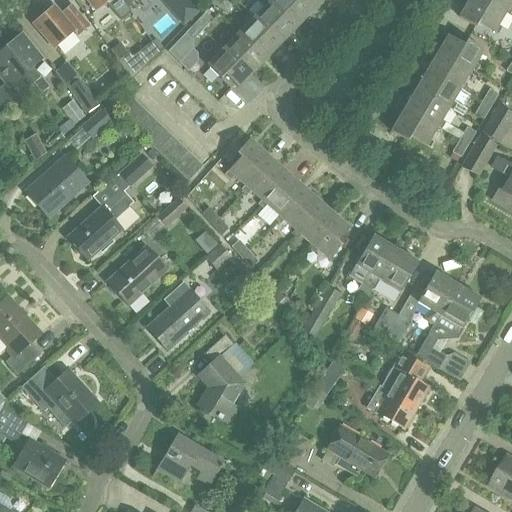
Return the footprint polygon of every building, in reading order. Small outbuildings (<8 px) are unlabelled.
[(107,2),(120,20),(131,11),(122,0),(88,0),(96,10),(107,2)] [(269,27),(282,40),(298,24),(285,12),(281,15),(269,3),(266,0),(263,0),(260,4),(263,7),(254,17),(250,13),(249,14),(254,18),(253,19),(266,31),(269,27)] [(285,12),(298,24),(313,8),(304,0),(270,0),(269,1),(267,0),(266,0),(269,3),(281,15),(285,12)] [(304,0),(313,8),(321,0),(304,0)] [(493,32),(498,34),(502,27),(497,25),(505,13),(488,3),(486,8),(472,0),(468,0),(458,17),(474,27),(477,23),(493,32)] [(472,0),(486,8),(488,3),(505,13),(505,12),(510,15),(511,12),(511,8),(508,6),(511,0),(472,0)] [(33,24),(53,49),(73,32),(77,36),(90,26),(78,11),(71,2),(60,13),(54,6),(33,24)] [(195,23),(202,30),(213,20),(205,12),(195,23)] [(254,43),(267,56),(282,40),(269,27),(266,31),(253,19),(254,18),(249,14),(244,19),(248,23),(238,33),(239,33),(238,34),(250,47),(254,43)] [(185,33),(192,40),(202,30),(195,23),(185,33)] [(239,59),(251,71),(267,56),(254,43),(250,47),(238,34),(234,30),(229,36),(233,39),(222,49),(223,50),(235,63),(239,59)] [(185,33),(168,51),(179,62),(193,49),(192,40),(185,33)] [(34,84),(33,84),(41,93),(49,87),(33,66),(42,58),(22,34),(5,49),(34,84)] [(447,36),(436,55),(451,65),(454,60),(470,70),(475,72),(479,65),(475,63),(482,50),(465,40),(463,45),(447,36)] [(116,61),(131,79),(146,65),(160,52),(152,42),(137,53),(131,57),(128,53),(116,61)] [(222,74),(236,88),(251,71),(239,59),(235,63),(223,50),(222,49),(219,46),(214,51),(217,54),(206,66),(219,78),(222,74)] [(26,90),(33,84),(34,84),(5,49),(0,52),(0,77),(16,97),(26,90)] [(436,55),(424,74),(440,84),(443,79),(459,89),(464,92),(468,84),(463,82),(470,70),(454,60),(451,65),(436,55)] [(424,74),(413,93),(429,103),(431,98),(453,111),(457,104),(452,101),(459,89),(443,79),(440,84),(424,74)] [(80,78),(67,87),(85,114),(98,106),(80,78)] [(482,101),(491,106),(498,94),(489,89),(482,101)] [(420,117),(436,127),(441,130),(446,123),(441,120),(447,109),(452,112),(453,111),(431,98),(429,103),(413,93),(402,112),(417,122),(420,117)] [(118,114),(127,122),(141,106),(132,98),(118,114)] [(69,120),(74,125),(85,116),(72,100),(61,109),(69,120)] [(474,114),(483,119),(491,106),(482,101),(474,114)] [(481,133),(500,143),(511,122),(511,113),(497,104),(481,133)] [(127,122),(134,129),(149,114),(141,106),(127,122)] [(81,127),(92,140),(111,122),(100,109),(81,127)] [(425,146),(430,148),(434,142),(429,139),(436,127),(420,117),(417,122),(402,112),(390,132),(406,142),(409,137),(425,146)] [(156,121),(149,114),(134,129),(141,136),(156,121)] [(58,128),(63,135),(75,127),(74,125),(69,120),(58,128)] [(163,128),(156,121),(141,136),(149,144),(163,128)] [(467,127),(459,140),(468,145),(475,132),(467,127)] [(149,144),(156,151),(170,134),(163,128),(149,144)] [(45,141),(51,149),(64,138),(58,131),(45,141)] [(24,141),(34,160),(46,154),(36,134),(24,141)] [(156,151),(163,157),(177,141),(170,134),(156,151)] [(461,168),(478,178),(496,146),(490,142),(480,135),(465,161),(461,168)] [(240,182),(265,154),(249,139),(237,153),(240,156),(227,171),(228,171),(224,175),(230,180),(234,177),(240,182)] [(468,145),(459,140),(451,153),(460,158),(461,157),(468,145)] [(163,157),(172,165),(186,149),(177,141),(163,157)] [(172,165),(180,173),(194,157),(186,149),(172,165)] [(158,156),(152,150),(147,155),(153,161),(158,156)] [(117,175),(129,189),(152,168),(141,154),(117,175)] [(270,183),(282,169),(265,154),(240,182),(244,186),(241,189),(247,195),(250,191),(261,200),(262,200),(274,186),(270,183)] [(180,173),(188,181),(203,166),(194,157),(180,173)] [(511,166),(497,157),(490,168),(501,175),(502,174),(508,178),(503,187),(499,185),(490,201),(511,214),(511,213),(511,166)] [(25,192),(48,218),(86,183),(63,158),(25,192)] [(287,197),(299,183),(282,169),(270,183),(274,186),(262,200),(261,201),(258,204),(263,209),(267,206),(277,215),(278,214),(278,215),(291,201),(287,197)] [(291,227),(316,198),(299,183),(287,197),(291,201),(278,215),(277,215),(274,219),(280,224),(283,220),(291,227)] [(101,253),(114,242),(111,239),(121,230),(112,220),(132,202),(122,192),(120,190),(100,208),(67,238),(87,261),(98,250),(101,253)] [(156,217),(166,228),(187,208),(178,198),(156,217)] [(308,241),(333,213),(316,198),(291,227),(294,230),(291,234),(297,238),(300,235),(308,241)] [(202,214),(211,225),(219,218),(209,207),(202,214)] [(317,250),(328,260),(341,245),(337,241),(349,228),(333,213),(308,241),(311,245),(308,248),(314,253),(317,250)] [(211,225),(221,235),(228,229),(219,218),(211,225)] [(357,291),(367,297),(376,282),(377,283),(397,248),(374,234),(355,265),(348,277),(361,284),(357,291)] [(231,247),(241,258),(248,251),(238,240),(231,247)] [(217,271),(232,258),(220,244),(205,258),(217,271)] [(106,282),(127,305),(159,276),(167,269),(146,246),(138,253),(106,282)] [(419,262),(397,248),(377,283),(385,287),(387,283),(401,292),(419,262)] [(241,258),(250,269),(258,262),(248,251),(241,258)] [(434,326),(440,316),(458,285),(436,272),(418,303),(429,309),(423,320),(433,326),(434,326)] [(257,283),(260,286),(265,292),(267,294),(274,287),(265,276),(257,283)] [(167,349),(209,311),(183,282),(162,300),(169,308),(147,327),(167,349)] [(302,328),(316,336),(341,291),(328,284),(302,328)] [(433,326),(429,333),(439,339),(457,338),(480,298),(458,285),(440,316),(434,326),(433,326)] [(260,286),(250,295),(256,301),(265,292),(260,286)] [(267,294),(277,305),(284,298),(274,287),(267,294)] [(3,363),(15,377),(40,355),(28,342),(38,333),(5,297),(0,302),(0,344),(5,349),(3,351),(9,357),(3,363)] [(386,336),(399,316),(385,308),(372,330),(385,338),(386,336)] [(372,315),(361,309),(356,318),(366,324),(372,315)] [(401,347),(416,355),(420,347),(402,337),(411,322),(399,316),(386,336),(385,338),(397,345),(401,347)] [(347,334),(355,339),(363,325),(355,320),(347,334)] [(420,347),(416,355),(438,370),(446,357),(433,349),(439,339),(429,333),(420,347)] [(196,404),(227,423),(236,409),(231,404),(243,383),(238,377),(253,364),(233,343),(232,343),(225,335),(204,353),(211,362),(196,375),(206,387),(196,404)] [(379,386),(414,408),(427,387),(421,383),(429,368),(399,350),(383,379),(379,386)] [(51,401),(70,422),(97,398),(72,371),(59,383),(51,375),(44,366),(20,388),(27,395),(41,410),(51,401)] [(313,387),(325,395),(336,380),(324,372),(313,387)] [(376,413),(402,429),(414,408),(379,386),(374,394),(384,400),(376,413)] [(315,411),(325,395),(313,387),(303,403),(315,411)] [(0,413),(0,429),(14,437),(17,432),(18,433),(26,421),(3,408),(0,413)] [(360,471),(372,479),(374,477),(388,455),(360,438),(339,425),(325,450),(322,455),(336,464),(335,465),(356,478),(360,471)] [(282,440),(271,457),(291,470),(309,441),(290,428),(282,440)] [(197,478),(210,486),(224,462),(176,434),(156,469),(180,483),(191,465),(201,471),(197,478)] [(64,460),(30,440),(14,467),(48,487),(64,460)] [(295,472),(291,470),(271,457),(269,456),(261,471),(268,475),(260,490),(264,492),(262,498),(274,505),(277,501),(295,472)] [(489,487),(511,500),(511,460),(507,458),(489,487)] [(0,475),(8,480),(11,476),(2,471),(0,473),(0,475)] [(324,511),(302,499),(294,511),(324,511)]
